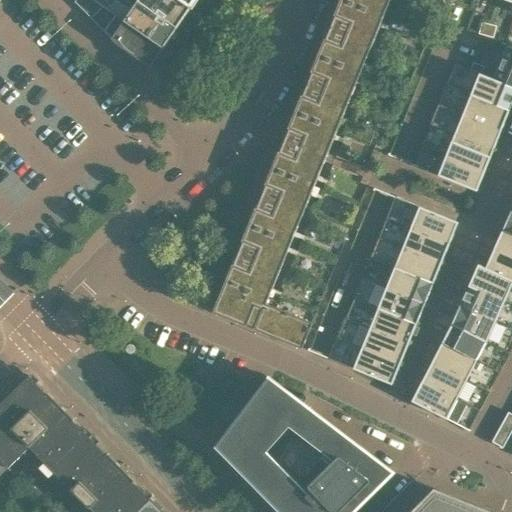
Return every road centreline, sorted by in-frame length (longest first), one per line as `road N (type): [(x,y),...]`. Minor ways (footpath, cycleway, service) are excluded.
road 1 (residential): [(103,266),(266,78),(300,0)]
road 2 (residential): [(393,413),(141,298),(103,266)]
road 3 (primary): [(38,333),(212,511)]
road 4 (residential): [(393,413),(471,450),(511,486)]
